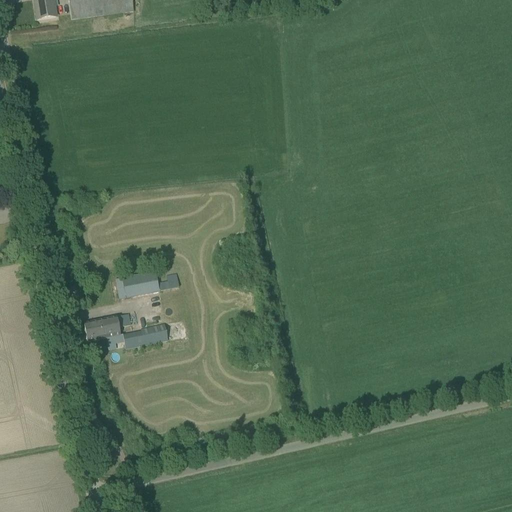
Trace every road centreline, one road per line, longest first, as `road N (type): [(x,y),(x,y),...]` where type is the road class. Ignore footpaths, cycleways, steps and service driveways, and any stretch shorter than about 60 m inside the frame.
road 1 (unclassified): [(511,396),(91,493)]
road 2 (tertiary): [(91,493),(0,89)]
